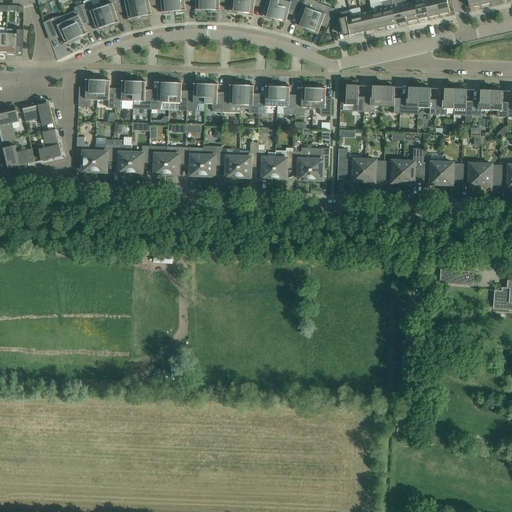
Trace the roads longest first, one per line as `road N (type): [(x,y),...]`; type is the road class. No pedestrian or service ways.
road 1 (unclassified): [(0,197),(511,216)]
road 2 (residential): [(47,77),(170,35),(241,36),(331,65),(399,51)]
road 3 (residential): [(30,91),(59,92),(70,164),(0,178)]
road 4 (residential): [(511,67),(414,64),(399,51)]
